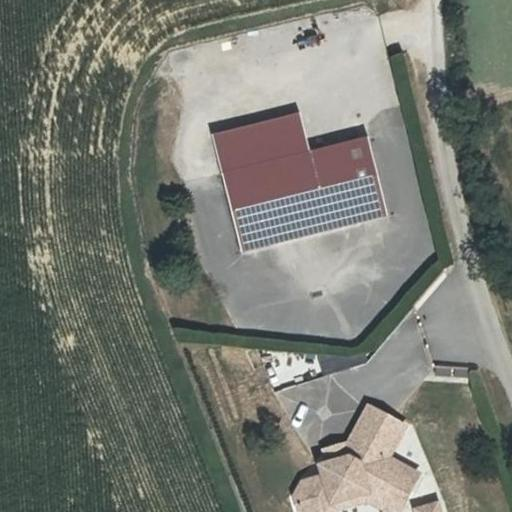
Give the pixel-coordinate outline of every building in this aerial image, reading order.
[(211,136),(221,174),(309,152),(300,114),(211,136)] [(240,252),(386,215),(367,138),(309,152),(221,174),(240,252)] [(325,511),(330,503),(358,495),(367,492),(366,487),(380,484),(405,497),(418,474),(387,458),(404,427),(368,407),(346,448),(348,458),(328,464),(319,466),(322,476),(302,482),(294,497),(298,511),(299,511),(325,511)] [(324,450),(328,464),(348,458),(346,448),(344,445),(324,450)] [(325,511),(332,511),(335,508),(365,499),(388,511),(397,511),(405,497),(380,484),(366,487),(367,492),(330,503),(325,511)]
